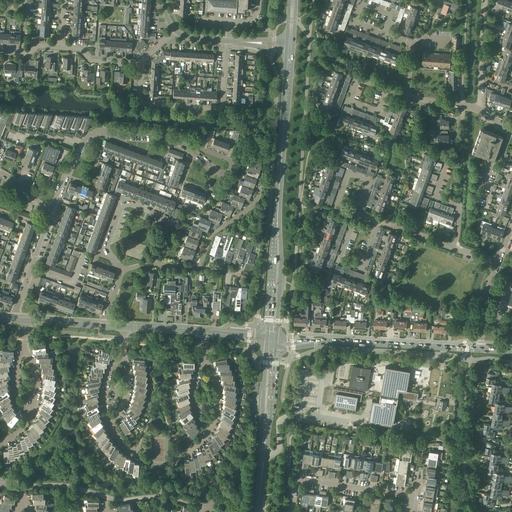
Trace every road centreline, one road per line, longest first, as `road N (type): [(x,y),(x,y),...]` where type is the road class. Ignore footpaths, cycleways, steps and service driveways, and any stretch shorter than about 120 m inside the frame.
road 1 (residential): [(226,42),(222,109),(139,104),(142,63)]
road 2 (tertiary): [(479,349),(288,344)]
road 3 (secondary): [(275,219),(291,45)]
road 4 (residential): [(292,511),(301,479),(412,497)]
road 5 (residential): [(201,265),(212,234),(249,209),(267,167)]
road 6 (secondary): [(275,342),(275,219)]
road 7 (secondary): [(275,219),(265,341)]
road 8 (residential): [(121,270),(105,248),(122,207),(171,217)]
